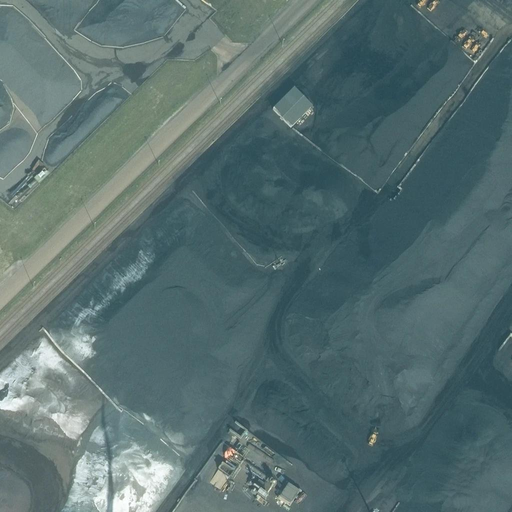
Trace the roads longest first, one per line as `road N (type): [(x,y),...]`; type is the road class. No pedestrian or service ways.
road 1 (unclassified): [(0,300),(308,0)]
road 2 (unknown): [(357,511),(490,334)]
